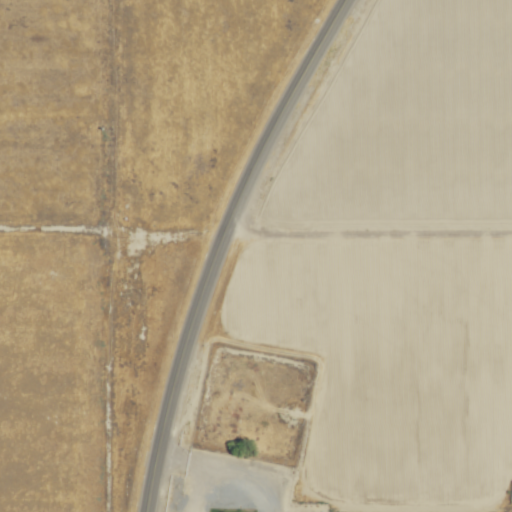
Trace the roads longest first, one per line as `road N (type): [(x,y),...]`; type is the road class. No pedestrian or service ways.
road 1 (secondary): [(224,231),(166,406),(144,511)]
road 2 (secondary): [(344,0),(224,231)]
